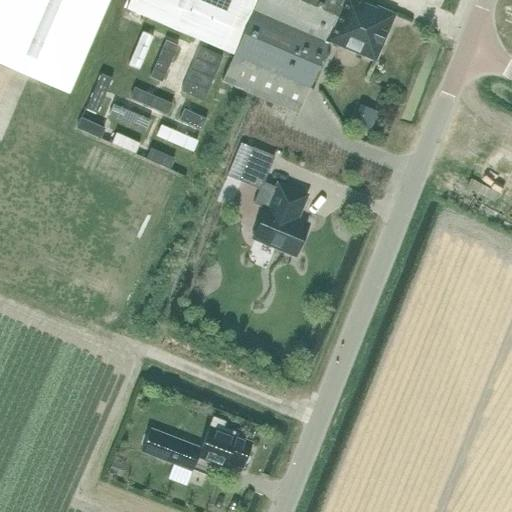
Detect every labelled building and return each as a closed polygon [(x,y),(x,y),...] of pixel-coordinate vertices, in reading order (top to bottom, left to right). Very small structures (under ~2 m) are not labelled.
[(298,114),(330,43),(327,42),(344,0),(0,0),(0,64),(68,93),(108,0),(130,0),(126,9),(234,55),(222,81),(298,114)] [(344,0),(327,42),(330,43),(331,42),(375,61),(394,15),(358,0),(344,0)] [(147,65),(161,68),(169,31),(155,28),(147,65)] [(165,72),(181,78),(193,42),(177,36),(165,72)] [(0,92),(0,109),(4,111),(16,81),(6,77),(0,92)] [(242,143),(219,195),(230,199),(238,181),(259,190),(254,202),(268,208),(267,209),(265,208),(253,238),(294,256),(307,226),(295,221),(305,197),(278,185),(277,187),(264,182),(274,158),(252,148),(242,143)] [(187,167),(202,174),(206,164),(191,158),(187,167)] [(225,422),(213,417),(201,448),(150,429),(142,451),(192,471),(198,456),(225,467),(227,461),(243,467),(251,443),(237,437),(238,434),(222,427),(225,422)] [(121,474),(125,462),(112,458),(108,469),(121,474)]
